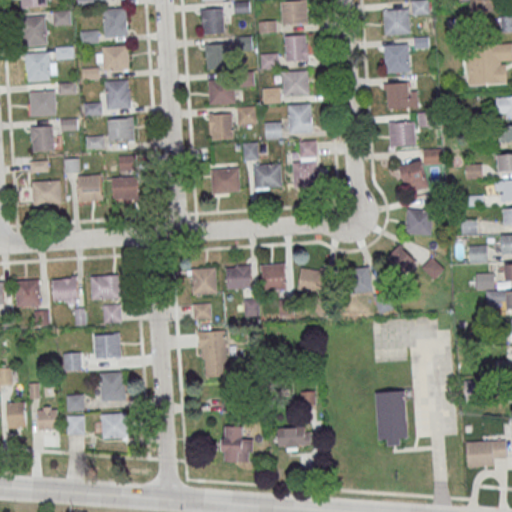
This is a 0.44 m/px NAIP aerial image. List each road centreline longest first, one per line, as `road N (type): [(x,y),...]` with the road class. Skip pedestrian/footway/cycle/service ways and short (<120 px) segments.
road 1 (residential): [(169,499),(157,233)]
road 2 (residential): [(167,233),(176,213),(162,0)]
road 3 (residential): [(351,214),(340,0)]
road 4 (residential): [(351,214),(335,224),(167,233)]
road 5 (residential): [(157,233),(0,244)]
road 6 (tertiary): [(169,499),(31,488)]
road 7 (tertiary): [(349,511),(223,503)]
